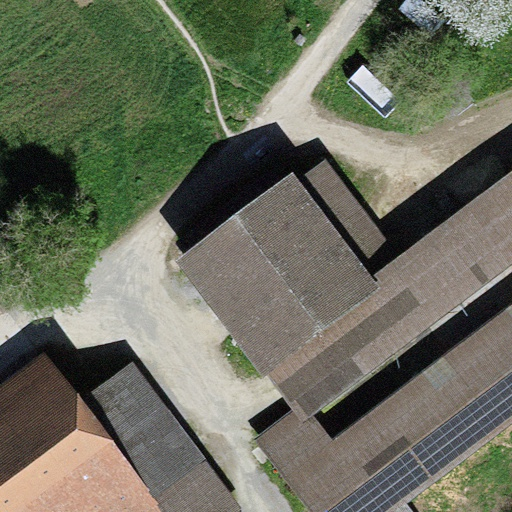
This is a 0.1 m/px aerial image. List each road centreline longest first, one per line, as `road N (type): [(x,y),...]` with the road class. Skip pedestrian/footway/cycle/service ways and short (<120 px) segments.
road 1 (residential): [(369,0),(143,248),(0,341)]
road 2 (track): [(230,152),(163,34),(133,0)]
